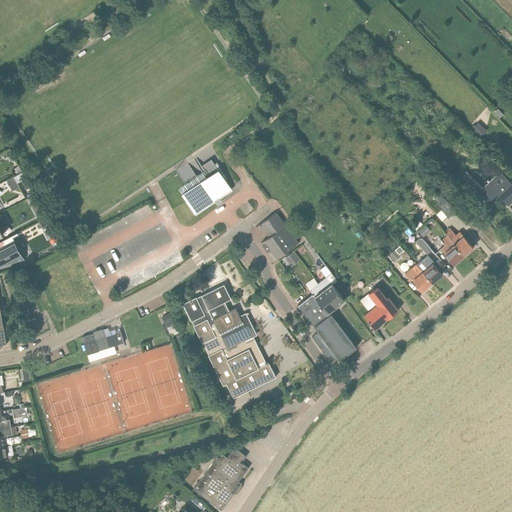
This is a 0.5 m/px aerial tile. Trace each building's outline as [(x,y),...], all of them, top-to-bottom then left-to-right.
[(503,114),(497,108),(493,112),(499,118),(503,114)] [(485,133),(475,124),(471,128),(481,137),(485,133)] [(496,141),(492,136),(486,142),(491,146),(496,141)] [(511,164),(511,161),(506,156),(501,161),(509,168),(511,164)] [(184,184),(178,189),(182,195),(186,200),(195,214),(196,213),(195,213),(230,189),(231,190),(232,189),(230,187),(226,181),(217,168),(215,164),(214,164),(211,159),(199,167),(203,172),(202,172),(196,177),(184,184)] [(505,203),(508,206),(509,205),(506,202),(511,197),(511,181),(501,170),(481,188),(473,179),(461,189),(480,208),(496,193),(505,203)] [(441,210),(448,218),(456,211),(437,190),(426,200),(437,214),(441,210)] [(261,224),(268,234),(283,223),(275,212),(255,228),(261,224)] [(298,243),(283,223),(268,234),(269,236),(261,242),(264,246),(274,261),(298,243)] [(426,225),(418,231),(423,237),(431,231),(426,225)] [(446,236),(464,256),(473,247),(464,236),(460,232),(456,235),(450,228),(444,233),(446,236)] [(0,264),(24,259),(23,257),(12,235),(0,241),(0,264)] [(464,256),(446,236),(441,241),(444,244),(440,248),(445,253),(444,253),(454,264),(464,256)] [(416,241),(427,254),(432,249),(421,237),(416,241)] [(400,256),(395,250),(390,255),(394,260),(400,256)] [(293,252),(285,258),(291,266),(299,260),(293,252)] [(431,258),(427,254),(426,254),(421,260),(427,267),(422,271),(432,283),(442,274),(429,260),(431,258)] [(423,291),(432,283),(422,271),(416,264),(411,268),(404,273),(409,279),(410,277),(423,291)] [(344,300),(340,294),(334,286),(327,277),(318,283),(336,306),(339,304),(344,300)] [(334,286),(340,294),(347,289),(340,281),(334,286)] [(336,306),(318,283),(309,289),(312,294),(327,313),(333,309),(336,306)] [(260,351),(252,335),(255,334),(246,315),(248,313),(248,312),(241,315),(241,316),(240,317),(235,307),(227,312),(223,303),(231,299),(224,284),(197,297),(196,296),(182,303),(191,321),(192,321),(194,325),(202,343),(203,343),(209,355),(208,355),(223,385),(227,383),(233,397),(276,377),(268,361),(266,362),(262,355),(260,351)] [(378,287),(369,294),(369,293),(360,300),(370,313),(365,317),(367,320),(369,319),(375,327),(388,317),(388,318),(398,311),(388,297),(387,299),(378,287)] [(314,327),(318,332),(312,337),(329,359),(329,358),(333,363),(338,358),(340,360),(356,347),(331,313),(329,315),(327,313),(312,294),(311,294),(311,295),(306,298),(298,305),(298,304),(297,305),(298,306),(299,307),(299,308),(299,309),(300,308),(302,311),(302,312),(303,312),(313,326),(314,327)] [(165,325),(172,322),(168,313),(161,317),(165,325)] [(99,351),(98,350),(124,342),(120,330),(115,332),(115,334),(106,337),(103,329),(93,332),(94,333),(82,337),(84,343),(87,354),(99,351)] [(0,410),(0,428),(11,427),(10,419),(2,420),(0,410)] [(0,428),(0,446),(6,446),(4,435),(12,434),(11,427),(0,428)] [(28,437),(27,429),(20,431),(21,438),(28,437)] [(225,497),(229,500),(234,493),(231,491),(248,468),(251,470),(242,462),(246,456),(236,448),(235,450),(233,449),(227,456),(224,454),(221,458),(218,456),(193,487),(217,506),(225,497)] [(221,510),(229,500),(225,497),(217,506),(221,510)]
